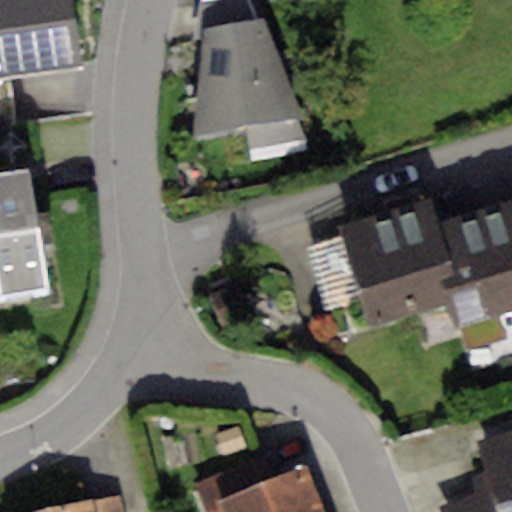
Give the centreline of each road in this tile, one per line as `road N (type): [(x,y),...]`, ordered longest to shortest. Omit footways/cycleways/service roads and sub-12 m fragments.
road 1 (residential): [(145,251),(511,146)]
road 2 (residential): [(148,348),(311,397),(358,450),(383,511)]
road 3 (residential): [(145,251),(133,95),(152,0)]
road 4 (residential): [(0,456),(43,440),(148,348)]
